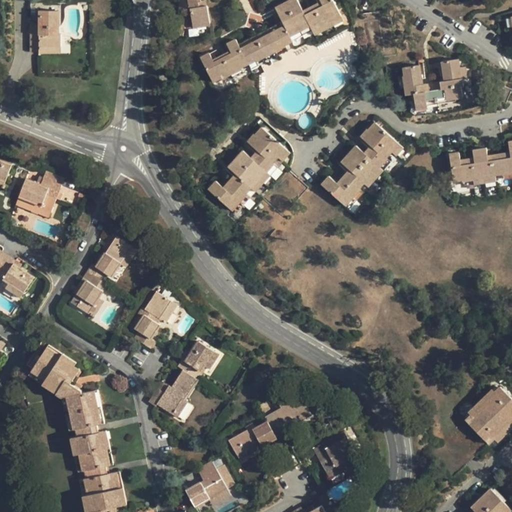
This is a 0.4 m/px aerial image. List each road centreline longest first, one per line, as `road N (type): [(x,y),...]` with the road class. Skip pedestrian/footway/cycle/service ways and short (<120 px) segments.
road 1 (residential): [(133,150),(239,299),(387,408),(403,467),(392,511)]
road 2 (residential): [(163,511),(139,381),(48,313)]
road 3 (residential): [(511,114),(421,126),(374,98),(306,162)]
road 4 (residential): [(140,0),(121,137)]
road 5 (residential): [(124,160),(66,279)]
road 6 (residential): [(411,0),(511,65)]
